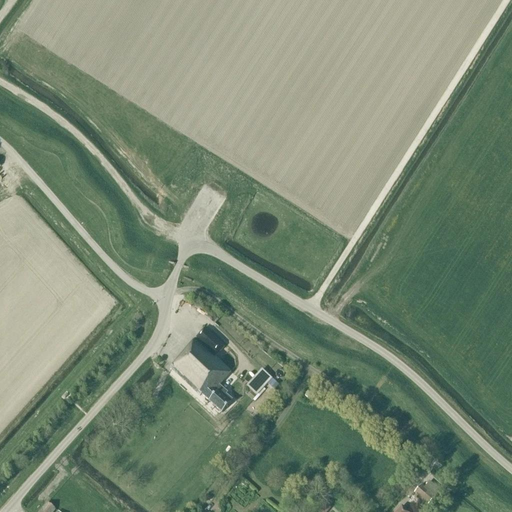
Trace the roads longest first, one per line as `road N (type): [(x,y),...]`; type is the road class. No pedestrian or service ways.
road 1 (unclassified): [(511,471),(392,360),(212,250),(197,247),(180,258),(167,300)]
road 2 (track): [(310,309),(508,0)]
road 3 (unclassified): [(5,511),(147,351),(162,330),(167,300)]
road 4 (unclassified): [(167,300),(124,278),(0,141)]
road 5 (unknown): [(71,123),(197,247)]
